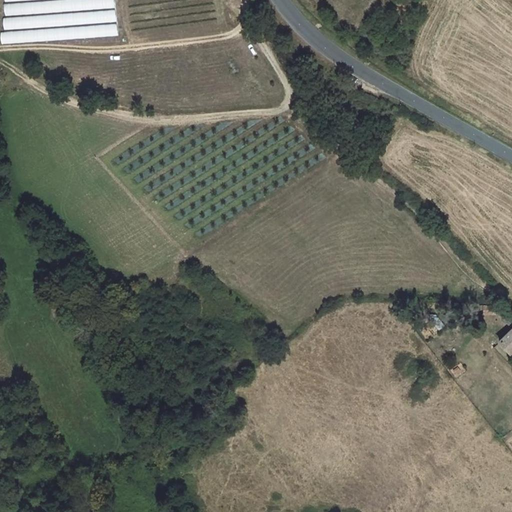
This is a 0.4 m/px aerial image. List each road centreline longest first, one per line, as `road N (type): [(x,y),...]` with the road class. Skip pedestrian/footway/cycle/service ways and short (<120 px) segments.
road 1 (track): [(0,62),(65,99),(148,121),(274,111),(288,91),(244,0)]
road 2 (tertiary): [(277,0),(346,67),(511,157)]
